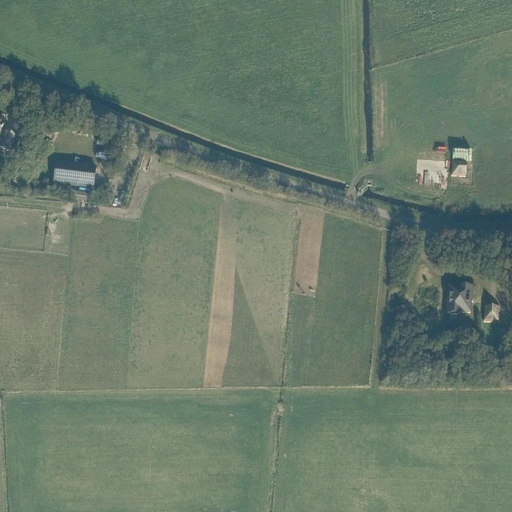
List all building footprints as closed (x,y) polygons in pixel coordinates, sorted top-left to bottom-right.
[(14,138),(0,132),(4,122),(0,119),(0,148),(1,149),(9,152),(14,154),(20,140),(14,138)] [(452,162),(451,178),(466,179),(467,163),(452,162)] [(56,164),(53,184),(94,189),(96,168),(56,164)] [(89,195),(74,193),(73,202),(88,204),(89,195)] [(448,287),(447,314),(460,315),(460,313),(470,314),(471,289),(448,287)] [(484,308),(483,323),(499,324),(500,309),(484,308)]
